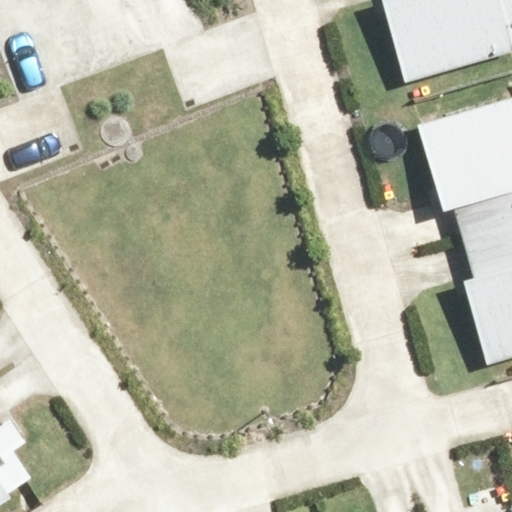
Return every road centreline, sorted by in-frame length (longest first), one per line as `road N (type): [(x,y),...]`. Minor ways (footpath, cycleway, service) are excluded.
road 1 (residential): [(283,0),(395,389),(372,430)]
road 2 (residential): [(165,485),(128,452),(0,234)]
road 3 (residential): [(372,430),(354,447),(300,465),(219,486),(165,485)]
road 4 (residential): [(372,430),(428,427),(511,403)]
